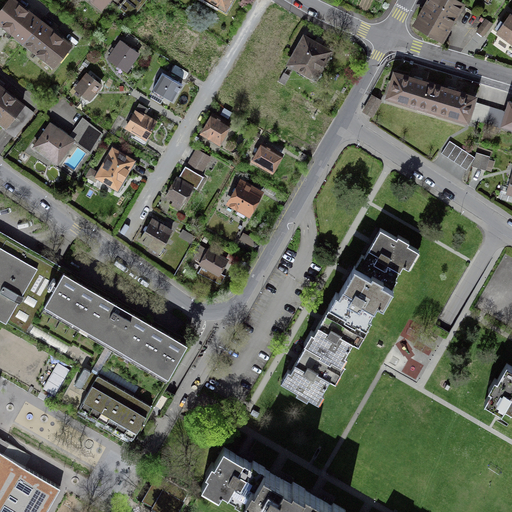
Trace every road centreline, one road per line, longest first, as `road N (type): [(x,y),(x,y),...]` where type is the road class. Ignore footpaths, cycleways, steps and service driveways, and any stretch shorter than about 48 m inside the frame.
road 1 (residential): [(231,305),(200,310),(182,302),(0,172)]
road 2 (residential): [(262,0),(124,236)]
road 3 (residential): [(342,120),(231,305)]
road 4 (residential): [(231,305),(127,492)]
road 5 (residential): [(511,233),(342,120)]
road 6 (residential): [(511,77),(386,39)]
